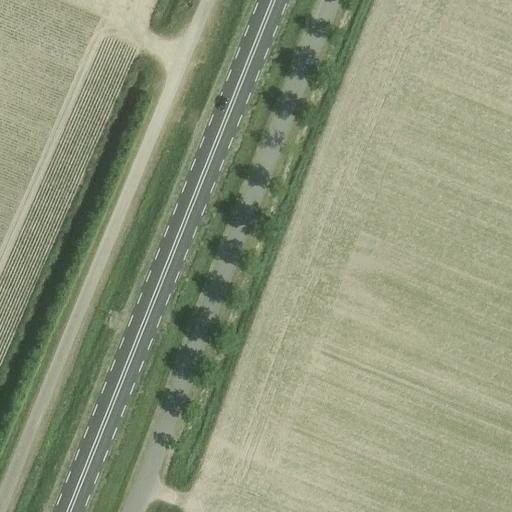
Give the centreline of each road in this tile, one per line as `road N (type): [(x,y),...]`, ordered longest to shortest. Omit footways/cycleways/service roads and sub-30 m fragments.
road 1 (primary): [(68,511),(272,0)]
road 2 (unclassified): [(130,511),(332,0)]
road 3 (unclassified): [(0,506),(206,0)]
